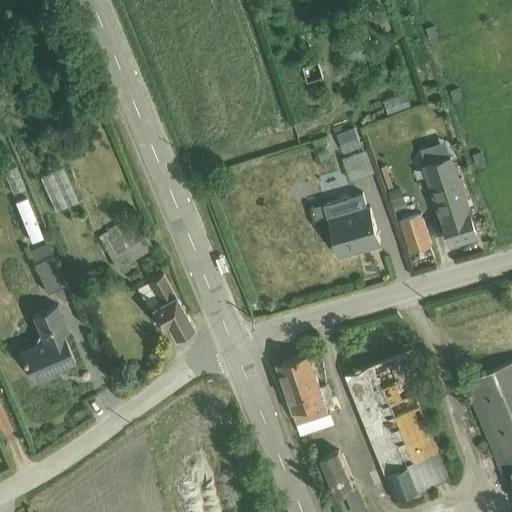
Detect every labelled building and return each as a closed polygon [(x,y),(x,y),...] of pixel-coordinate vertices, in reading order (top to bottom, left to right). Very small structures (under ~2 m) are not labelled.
[(365,23),(340,33),(351,63),(377,54),(365,23)] [(355,124),(337,132),(345,151),(363,144),(355,124)] [(367,145),(343,154),(351,176),(374,168),(367,145)] [(454,151),(426,160),(452,241),(477,233),(475,228),(478,227),(454,151)] [(16,163),(3,168),(13,191),(25,186),(16,163)] [(62,164),(40,174),(55,208),(78,198),(62,164)] [(328,214),(368,203),(364,190),(325,201),(328,214)] [(322,201),(311,204),(317,221),(328,217),(322,201)] [(368,203),(328,214),(339,251),(381,239),(370,202),(368,203)] [(117,221),(97,233),(116,266),(119,265),(122,271),(135,262),(132,255),(152,245),(146,235),(142,237),(132,218),(119,225),(117,221)] [(465,248),(482,243),(480,234),(462,239),(465,248)] [(48,240),(28,248),(46,290),(65,281),(48,240)] [(162,270),(136,285),(147,305),(151,305),(161,324),(167,321),(174,334),(193,324),(162,270)] [(34,340),(19,347),(26,365),(31,367),(36,380),(55,372),(53,368),(75,358),(63,331),(68,329),(57,301),(31,311),(38,330),(34,340)] [(414,382),(426,377),(414,345),(345,372),(395,498),(451,476),(417,391),(414,382)] [(309,351),(278,361),(301,432),(335,420),(329,405),(334,402),(328,380),(320,383),(309,351)] [(511,358),(464,379),(503,471),(511,467),(511,358)] [(414,382),(417,391),(430,386),(426,377),(414,382)] [(340,447),(321,454),(337,493),(345,490),(354,511),(357,511),(369,507),(359,485),(356,486),(340,447)]
